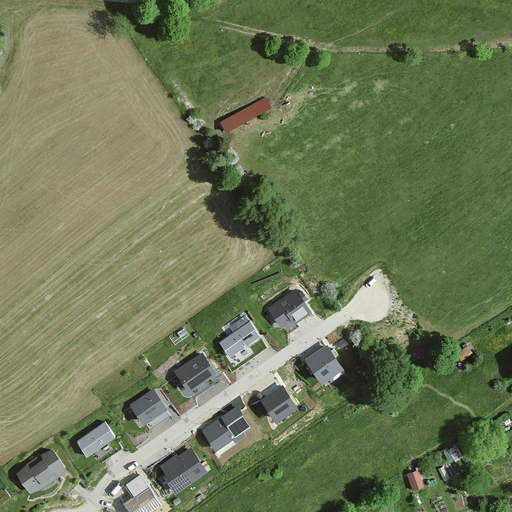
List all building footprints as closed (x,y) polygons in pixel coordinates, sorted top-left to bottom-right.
[(266,96),(220,120),(225,131),(271,106),(266,96)] [(311,313),(296,291),(269,310),(282,328),(291,322),(294,325),(311,313)] [(260,337),(249,321),(219,342),(230,358),(260,337)] [(345,371),(326,345),(305,361),(323,386),(345,371)] [(217,375),(202,353),(174,372),(188,394),(217,375)] [(298,409),(282,386),(260,400),(276,424),(298,409)] [(167,410),(153,390),(130,405),(144,426),(167,410)] [(238,406),(201,430),(215,451),(252,427),(238,406)] [(116,437),(105,421),(76,441),(87,457),(116,437)] [(208,473),(191,446),(160,466),(166,475),(163,477),(174,494),(208,473)] [(53,450),(16,473),(28,493),(41,489),(56,480),(65,469),(53,450)] [(422,468),(406,473),(412,490),(424,485),(421,476),(425,474),(422,468)] [(150,511),(161,505),(141,475),(125,485),(133,497),(123,503),(128,511),(150,511)]
